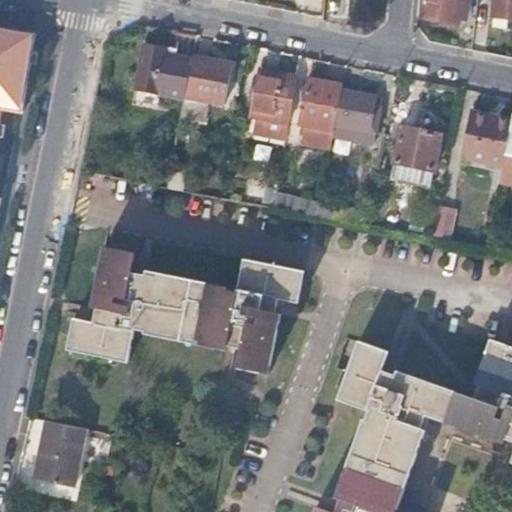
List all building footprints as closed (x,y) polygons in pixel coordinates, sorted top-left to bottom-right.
[(424,0),(421,18),(457,27),(461,11),(466,12),(468,1),(466,0),(424,0)] [(511,0),(493,0),(492,19),(511,19),(511,0)] [(0,108),(21,112),(26,82),(16,80),(18,67),(29,69),(34,34),(5,29),(4,34),(0,33),(0,108)] [(186,98),(194,59),(167,54),(167,49),(144,45),(136,88),(186,98)] [(233,67),(194,59),(186,98),(182,119),(204,124),(208,102),(226,106),(233,67)] [(287,142),(299,78),(261,71),(253,117),(255,117),(252,135),(287,142)] [(343,92),(344,86),(311,79),(302,124),(304,124),(300,146),(331,152),(334,136),(343,92)] [(378,98),(343,92),(334,136),(375,144),(382,110),(376,109),(378,98)] [(503,166),(511,121),(472,113),(463,158),(503,166)] [(511,121),(503,166),(501,178),(511,179),(511,121)] [(440,137),(402,129),(393,179),(432,185),(440,137)] [(185,174),(172,171),(168,188),(183,191),(185,174)] [(278,194),(279,184),(250,179),(245,202),(275,208),(278,194)] [(278,194),(275,208),(320,217),(322,203),(278,194)] [(322,203),(320,217),(348,222),(350,208),(322,203)] [(350,208),(348,222),(371,226),(374,213),(350,208)] [(453,242),(458,212),(440,209),(437,229),(435,238),(453,242)] [(511,226),(493,223),(488,248),(511,252),(511,226)] [(286,299),(292,268),(246,260),(240,294),(228,291),(228,288),(138,270),(140,254),(107,248),(91,322),(76,319),(71,353),(132,365),(139,330),(147,332),(147,335),(228,352),(225,367),(256,373),(272,297),(286,299)] [(389,351),(359,340),(337,398),(369,410),(367,416),(364,419),(330,509),(315,504),(312,511),(392,511),(393,509),(396,507),(429,418),(511,447),(511,454),(510,462),(511,462),(511,347),(490,339),(466,396),(382,366),(389,351)] [(40,419),(25,489),(67,497),(80,427),(40,419)]
